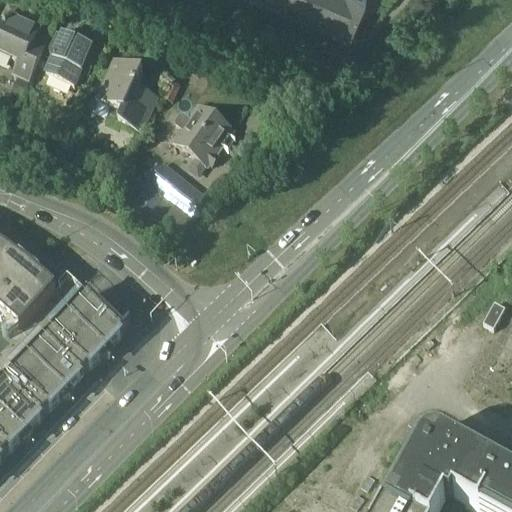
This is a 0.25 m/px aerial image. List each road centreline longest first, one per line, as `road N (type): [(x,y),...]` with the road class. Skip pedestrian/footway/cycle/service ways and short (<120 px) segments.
road 1 (residential): [(107,0),(301,91),(404,0)]
road 2 (secondary): [(221,352),(395,177),(456,103)]
road 3 (secondary): [(456,103),(200,330)]
road 4 (secondary): [(200,330),(23,511)]
road 5 (secondary): [(64,511),(221,352)]
road 6 (tertiary): [(69,221),(143,272),(200,330)]
